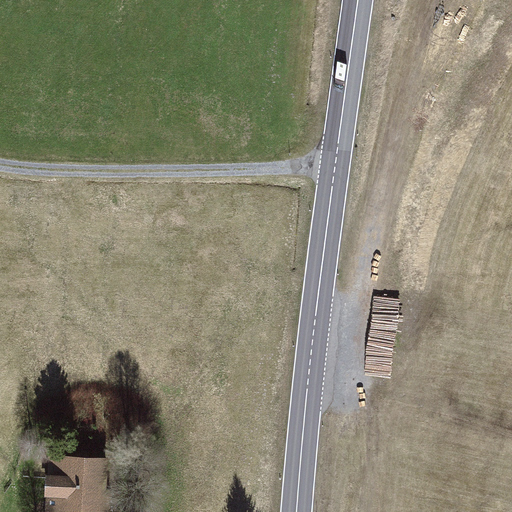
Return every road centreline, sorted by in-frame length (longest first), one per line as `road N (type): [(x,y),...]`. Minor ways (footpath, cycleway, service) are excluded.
road 1 (primary): [(296,511),(359,0)]
road 2 (track): [(335,167),(94,171),(0,164)]
